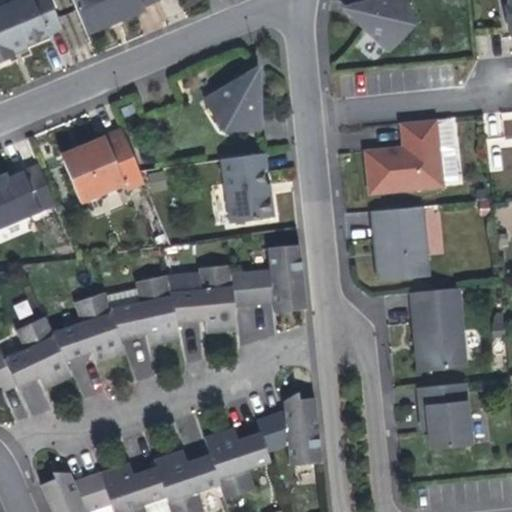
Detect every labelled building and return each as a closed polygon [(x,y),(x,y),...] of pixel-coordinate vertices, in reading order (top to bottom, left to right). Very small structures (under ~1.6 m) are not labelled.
[(16,0),(0,7),(0,61),(15,55),(12,48),(27,42),(61,28),(49,0),(16,0)] [(70,0),(84,32),(124,16),(143,8),(141,4),(150,0),(70,0)] [(415,22),(405,0),(355,0),(346,3),(385,51),(415,22)] [(12,48),(15,55),(23,52),(30,49),(27,42),(12,48)] [(231,81),(204,101),(219,130),(257,129),(257,73),(248,68),(231,81)] [(365,151),(369,194),(442,186),(442,182),(458,180),(455,151),(438,152),(435,120),(435,119),(400,123),(403,148),(375,150),(365,151)] [(435,120),(438,152),(455,151),(452,119),(435,120)] [(143,182),(120,128),(103,136),(105,141),(62,160),(80,202),(124,183),(127,189),(143,182)] [(62,160),(105,141),(103,136),(79,146),(60,154),(62,160)] [(263,152),(220,158),(229,223),(272,217),(269,193),(265,194),(263,184),(261,169),(265,168),(263,152)] [(0,226),(54,204),(38,164),(17,173),(6,178),(4,173),(0,174),(0,226)] [(419,206),(369,211),(371,236),(376,281),(427,276),(419,206)] [(306,308),(300,246),(265,249),(267,272),(230,276),(234,310),(273,307),(273,311),(278,312),(290,316),(289,310),(306,308)] [(164,273),(168,288),(195,285),(194,270),(193,264),(163,267),(164,273)] [(168,288),(175,321),(195,319),(194,315),(204,314),(205,325),(206,332),(236,329),(234,310),(230,276),(229,267),(194,270),(195,285),(168,288)] [(175,321),(168,288),(164,273),(132,281),(133,285),(103,292),(118,335),(136,331),(135,327),(144,325),(147,338),(148,343),(179,336),(175,321)] [(459,288),(410,293),(415,339),(421,338),(424,372),(467,368),(459,288)] [(76,319),(49,328),(63,357),(79,351),(78,349),(86,346),(89,355),(91,362),(123,351),(118,335),(103,292),(102,290),(70,302),(76,319)] [(11,373),(16,384),(18,387),(32,380),(30,377),(36,374),(43,387),(71,373),(63,357),(49,328),(43,316),(13,331),(22,349),(3,358),(11,373)] [(421,338),(415,339),(416,353),(418,373),(424,372),(421,338)] [(0,388),(0,378),(11,373),(3,358),(0,350),(0,406),(2,407),(4,390),(0,388)] [(0,378),(0,388),(4,390),(16,384),(11,373),(0,378)] [(466,382),(420,387),(422,411),(423,420),(429,420),(430,430),(432,448),(472,444),(466,382)] [(254,422),(258,433),(264,451),(286,445),(288,466),(320,463),(314,399),(297,400),(297,393),(282,402),(284,416),(277,419),(271,421),(270,417),(254,422)] [(264,451),(258,433),(250,435),(243,438),(244,442),(238,444),(232,428),(202,438),(207,453),(222,499),(253,489),(246,469),(268,462),(264,451)] [(190,511),(186,462),(182,450),(152,459),(154,466),(164,496),(169,511),(190,511)] [(186,462),(190,511),(197,511),(202,511),(195,491),(217,484),(207,453),(198,456),(192,458),(193,463),(187,465),(186,462)] [(129,460),(98,471),(112,511),(145,511),(143,503),(164,496),(154,466),(139,471),(140,474),(134,476),(129,460)] [(112,511),(98,471),(82,476),(84,479),(73,483),(69,472),(51,471),(54,477),(41,481),(41,482),(53,511),(112,511)]
